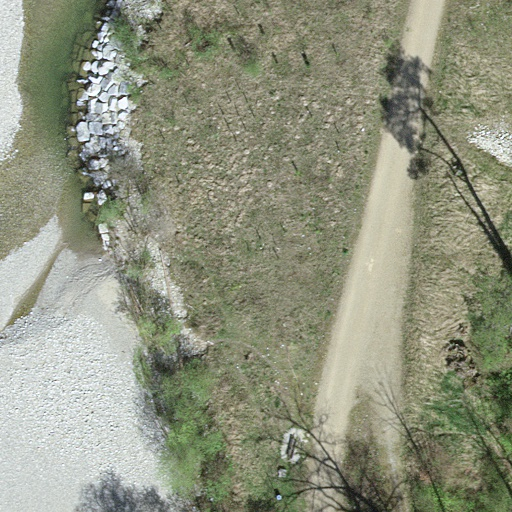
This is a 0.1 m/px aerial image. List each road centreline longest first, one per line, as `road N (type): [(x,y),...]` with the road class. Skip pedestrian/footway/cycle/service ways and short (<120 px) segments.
road 1 (track): [(331,511),(337,422),(381,213)]
road 2 (track): [(381,213),(370,393),(385,459)]
road 3 (track): [(424,0),(381,213)]
